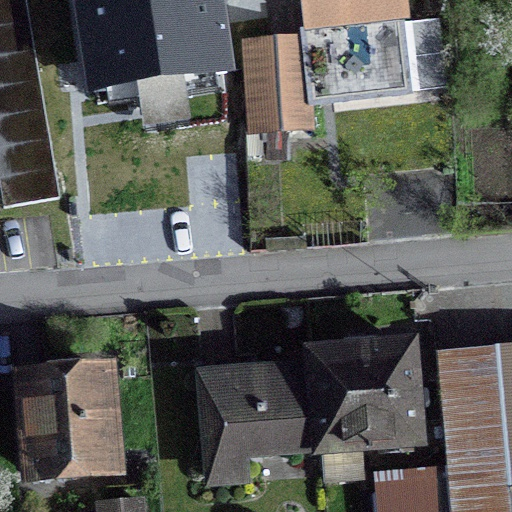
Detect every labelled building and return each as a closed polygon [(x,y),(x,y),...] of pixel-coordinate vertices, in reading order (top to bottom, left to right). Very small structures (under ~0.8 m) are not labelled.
[(34,71),(21,0),(0,0),(0,210),(0,211),(56,201),(34,71)] [(219,59),(210,0),(78,0),(87,63),(182,49),(184,64),(219,59)] [(302,0),(306,34),(400,24),(397,0),(302,0)] [(309,132),(302,42),(241,46),(247,135),(309,132)] [(342,343),(343,357),(311,360),(311,371),(317,451),(413,444),(406,352),(372,355),(371,341),(342,343)] [(511,511),(511,368),(501,369),(511,511)] [(199,380),(206,460),(317,451),(311,371),(199,380)] [(111,473),(103,377),(20,384),(29,480),(111,473)] [(376,482),(378,511),(458,511),(456,475),(376,482)]
